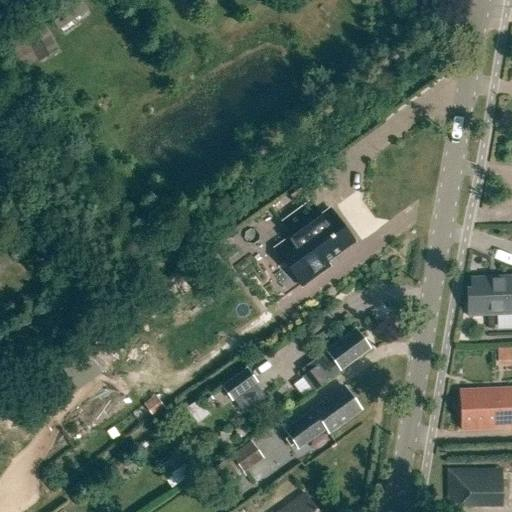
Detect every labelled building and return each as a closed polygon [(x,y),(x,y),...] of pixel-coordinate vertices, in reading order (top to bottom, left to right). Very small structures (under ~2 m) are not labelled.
[(82,3),(53,23),(58,31),(60,29),(64,35),(74,28),(70,21),(74,18),(76,21),(88,14),(86,12),(87,11),(82,3)] [(38,63),(58,51),(46,30),(26,41),(25,42),(37,61),(38,63)] [(25,42),(26,41),(20,32),(0,43),(0,45),(16,74),(37,61),(25,42)] [(331,211),(321,218),(310,204),(283,224),(293,238),(275,252),(301,287),(329,266),(326,262),(354,242),(331,211)] [(10,256),(13,259),(16,260),(20,257),(21,254),(19,251),(15,250),(11,252),(10,256)] [(467,291),(468,319),(496,317),(496,316),(511,315),(511,278),(470,280),(471,291),(467,291)] [(340,371),(340,372),(369,351),(355,331),(309,365),(314,371),(303,379),(312,392),(326,383),(325,382),(340,371)] [(257,384),(247,371),(223,389),(233,402),(257,384)] [(361,414),(345,390),(284,432),(297,451),(326,431),(329,436),(361,414)] [(511,431),(511,390),(461,393),(463,433),(511,431)] [(253,445),(232,459),(230,457),(212,470),(226,490),(244,477),(243,475),(264,460),(253,445)] [(164,479),(184,466),(177,456),(157,469),(164,479)] [(171,489),(191,475),(184,466),(164,479),(171,489)] [(496,506),(494,468),(444,470),(445,508),(496,506)] [(316,511),(304,495),(281,511),(316,511)]
